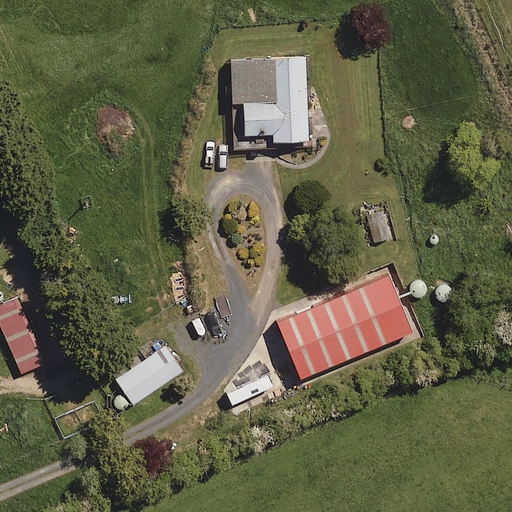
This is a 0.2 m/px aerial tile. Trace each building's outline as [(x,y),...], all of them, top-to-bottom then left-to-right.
[(308,141),(305,57),(230,60),(232,103),(243,103),(244,135),(274,134),(274,142),(308,141)] [(411,333),(387,275),(276,322),(299,379),(411,333)] [(17,296),(0,303),(0,329),(21,375),(47,363),(17,296)] [(164,345),(114,380),(131,405),(182,370),(164,345)] [(280,383),(275,371),(235,389),(240,400),(280,383)]
